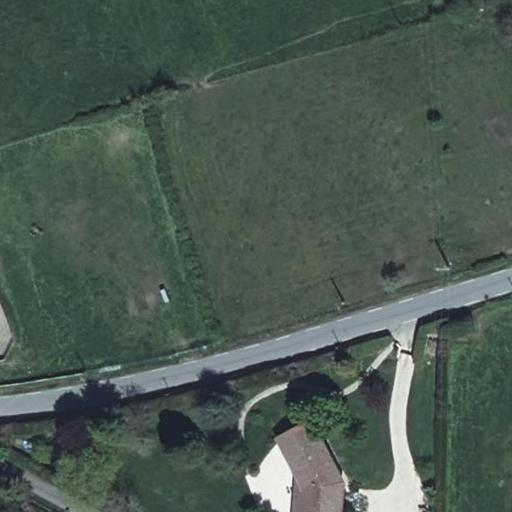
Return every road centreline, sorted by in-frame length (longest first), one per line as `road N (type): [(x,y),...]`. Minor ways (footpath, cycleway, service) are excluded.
road 1 (unclassified): [(511,280),(175,377),(0,405)]
road 2 (unclassified): [(0,449),(107,511)]
